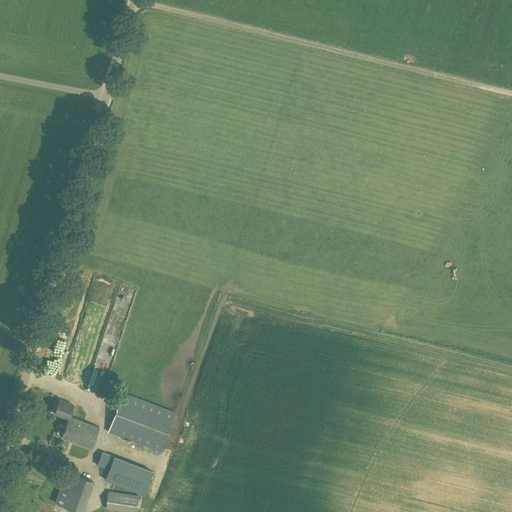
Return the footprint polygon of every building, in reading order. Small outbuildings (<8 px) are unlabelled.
[(117,304),(108,334),(120,338),(130,308),(117,304)] [(96,338),(83,333),(78,345),(90,350),(96,338)] [(160,451),(174,412),(122,393),(108,433),(160,451)] [(90,449),(98,428),(69,416),(73,405),(59,400),(54,414),(68,420),(61,438),(90,449)] [(143,495),(151,473),(101,453),(96,466),(107,470),(104,480),(143,495)] [(77,511),(82,511),(93,482),(66,472),(54,503),(77,511)] [(127,511),(135,511),(138,496),(107,491),(105,508),(127,511)]
